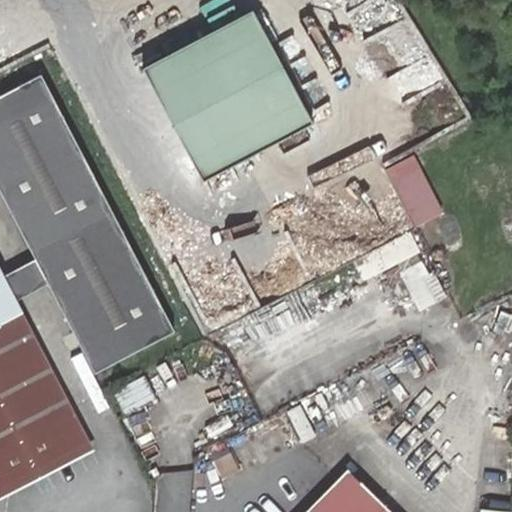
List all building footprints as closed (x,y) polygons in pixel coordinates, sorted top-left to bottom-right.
[(254,12),(146,69),(207,182),(315,125),(254,12)] [(40,75),(0,96),(0,193),(34,260),(47,285),(94,373),(174,332),(40,75)] [(359,277),(417,251),(407,230),(349,255),(359,277)] [(422,255),(396,267),(416,309),(442,296),(422,255)] [(34,260),(3,276),(16,301),(47,285),(34,260)] [(0,270),(0,322),(21,312),(16,301),(3,276),(0,270)] [(0,488),(89,442),(21,312),(0,322),(0,488)] [(143,378),(116,392),(127,411),(153,397),(143,378)] [(284,411),(298,440),(312,434),(298,404),(284,411)] [(304,511),(390,511),(378,500),(347,469),(304,511)]
